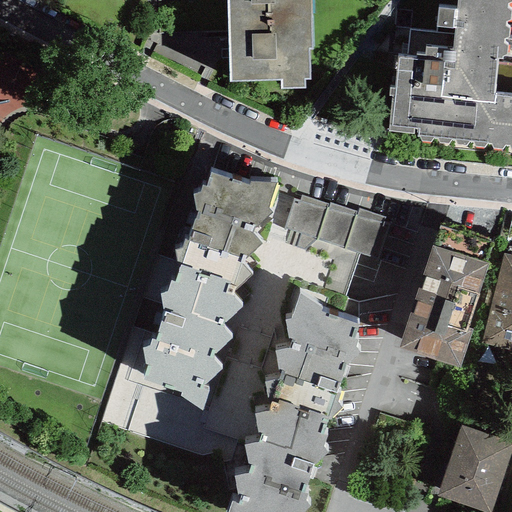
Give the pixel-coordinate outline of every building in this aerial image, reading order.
[(229,0),(230,19),(311,18),(310,0),(229,0)] [(391,96),(388,132),(413,134),(413,129),(417,129),(416,136),(419,136),(421,142),(430,142),(432,139),(437,139),(439,144),(448,144),(450,140),(454,141),(456,145),(466,146),(468,142),(472,143),(473,147),(483,148),(486,145),(491,145),(493,148),(502,150),(504,146),(508,146),(510,151),(511,151),(511,39),(508,39),(509,26),(506,24),(506,22),(510,20),(511,8),(508,7),(508,4),(511,2),(511,0),(456,0),(456,10),(437,8),(436,33),(409,30),(406,60),(397,57),(394,89),(389,88),(388,96),(391,96)] [(312,51),(311,18),(230,19),(232,81),(282,80),(282,89),(303,88),(303,80),(309,80),(308,51),(312,51)] [(147,366),(143,380),(181,393),(180,396),(202,410),(210,388),(203,386),(221,370),(213,358),(214,355),(231,339),(222,327),(223,323),(242,307),(233,293),(234,291),(251,275),(242,264),(244,260),(261,244),(252,233),(254,228),(271,212),(268,208),(276,183),(250,182),(249,184),(210,173),(206,186),(202,186),(200,192),(193,195),(195,211),(198,212),(187,240),(184,240),(181,248),(175,251),(176,262),(181,263),(174,282),(170,281),(166,292),(160,294),(164,314),(155,340),(151,340),(149,346),(142,349),(145,365),(147,366)] [(294,200),(284,228),(359,254),(377,260),(389,224),(382,222),(384,218),(359,210),(358,213),(330,204),(330,206),(301,197),(299,202),(294,200)] [(439,226),(399,348),(459,367),(471,331),(466,329),(487,264),(485,263),(492,243),(439,226)] [(511,255),(503,254),(482,343),(511,350),(511,255)] [(232,502),(227,511),(304,511),(310,507),(305,501),(307,494),(304,493),(314,465),(327,454),(323,447),(326,436),(323,435),(327,420),(330,420),(341,408),(337,402),(339,394),(336,394),(346,366),(359,353),(355,347),(357,341),(354,339),(358,326),(320,312),(322,309),(299,294),(290,319),(284,321),(289,343),(288,349),(274,352),(279,375),(278,380),(264,383),(268,402),(271,402),(268,412),(254,414),(257,433),(261,434),(257,443),(243,446),(248,464),(251,465),(247,474),(234,477),(237,495),(240,496),(238,504),(232,502)] [(490,511),(511,448),(511,443),(461,426),(437,496),(485,511),(490,511)]
